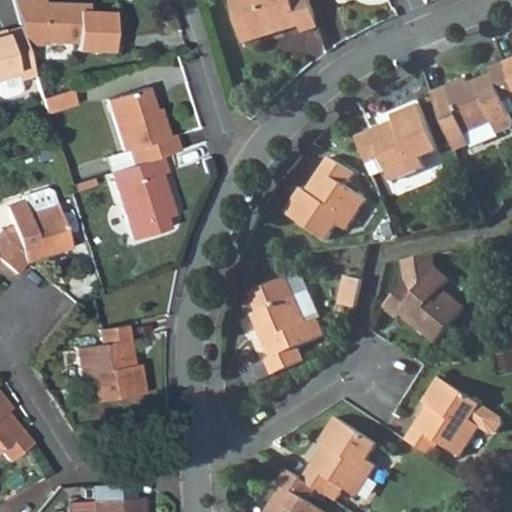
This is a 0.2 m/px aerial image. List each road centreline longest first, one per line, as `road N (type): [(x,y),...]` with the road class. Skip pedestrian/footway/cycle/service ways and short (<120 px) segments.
road 1 (residential): [(193,462),(186,328),(212,231),(253,159)]
road 2 (residential): [(380,260),(353,377),(193,462)]
road 3 (residential): [(253,159),(296,109),(352,64),(501,0)]
road 4 (residential): [(0,348),(66,469),(193,462)]
road 5 (residential): [(253,159),(223,127),(179,0)]
